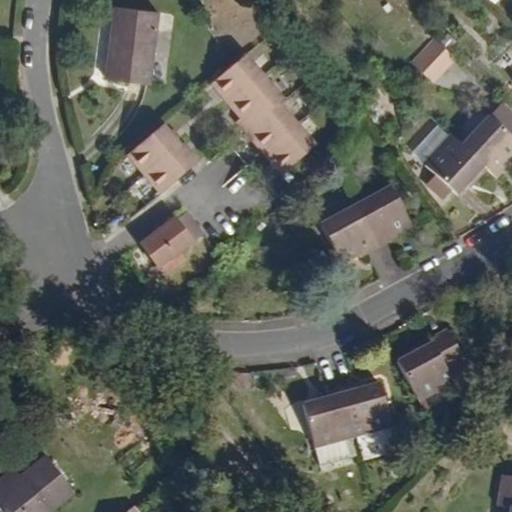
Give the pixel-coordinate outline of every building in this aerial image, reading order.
[(156,89),(163,15),(119,10),(112,84),(156,89)] [(455,59),(435,40),(413,63),(433,82),(455,59)] [(284,96),(244,53),(211,84),(239,114),(234,118),(282,170),(315,140),(278,101),(284,96)] [(501,125),(511,112),(490,93),(480,105),(501,125)] [(476,158),(488,169),(502,153),(500,148),(510,133),(501,125),(480,105),(452,137),(476,158)] [(162,126),(127,158),(160,193),(194,162),(162,126)] [(462,174),(476,158),(452,137),(441,126),(415,156),(429,170),(443,184),(446,186),(459,171),(462,174)] [(434,194),(443,184),(429,170),(421,180),(434,194)] [(357,205),(381,247),(400,236),(397,230),(413,220),(393,185),(357,205)] [(366,256),(381,247),(357,205),(325,224),(344,258),(362,248),(366,256)] [(198,228),(185,212),(140,250),(157,273),(192,244),(188,238),(198,228)] [(404,355),(383,366),(405,402),(442,383),(436,371),(452,361),(437,330),(403,349),(404,355)] [(347,385),(327,390),(340,436),(376,427),(367,390),(348,392),(347,385)] [(340,436),(327,390),(310,395),(311,403),(291,409),(307,462),(345,453),(340,436)] [(34,511),(48,498),(52,502),(76,482),(50,449),(24,468),(21,466),(0,482),(0,498),(11,511),(34,511)] [(0,482),(21,466),(17,459),(0,471),(0,482)] [(511,511),(511,475),(488,472),(484,502),(496,505),(493,511),(511,511)] [(34,511),(54,511),(57,510),(52,502),(48,498),(34,511)] [(144,511),(134,498),(116,511),(144,511)]
